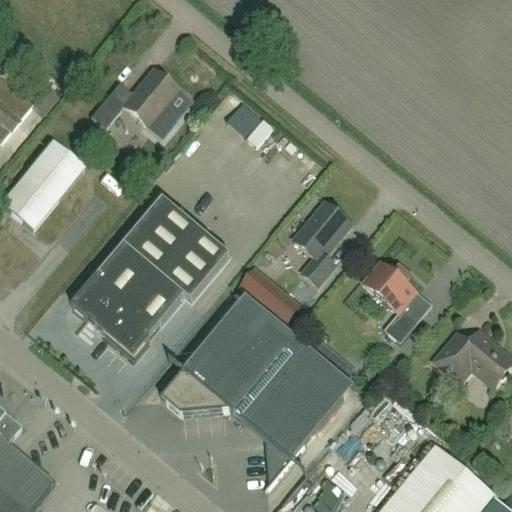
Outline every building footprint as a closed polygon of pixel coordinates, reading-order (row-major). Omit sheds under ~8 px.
[(178,96),(153,75),(123,111),(161,143),(175,126),(162,115),(178,96)] [(0,149),(32,111),(0,84),(0,149)] [(121,115),(106,103),(91,122),(105,134),(121,115)] [(1,209),(33,235),(84,173),(53,147),(1,209)] [(163,204),(125,249),(74,310),(89,323),(88,328),(92,332),(96,330),(135,362),(186,301),(192,306),(230,260),(163,204)] [(318,292),(336,271),(325,262),(352,229),(326,208),(294,246),(315,264),(303,279),(318,292)] [(384,335),(401,349),(419,327),(404,314),(418,298),(406,288),(413,280),(399,269),(392,276),(381,267),(363,288),(398,318),(384,335)] [(253,276),(240,292),(254,303),(267,288),(253,276)] [(230,416),(246,429),(265,445),(270,492),(268,494),(269,495),(344,404),(298,366),(309,354),(247,302),(246,303),(183,377),(184,378),(162,404),(182,421),(183,420),(230,416)] [(493,351),(495,349),(480,336),(470,348),(457,338),(433,367),(461,390),(473,375),(495,393),(511,372),(511,362),(502,354),(500,356),(493,351)] [(0,460),(8,451),(21,435),(0,417),(0,460)] [(0,511),(34,511),(54,489),(8,451),(0,460),(0,511)] [(490,511),(498,503),(436,452),(386,511),(490,511)]
